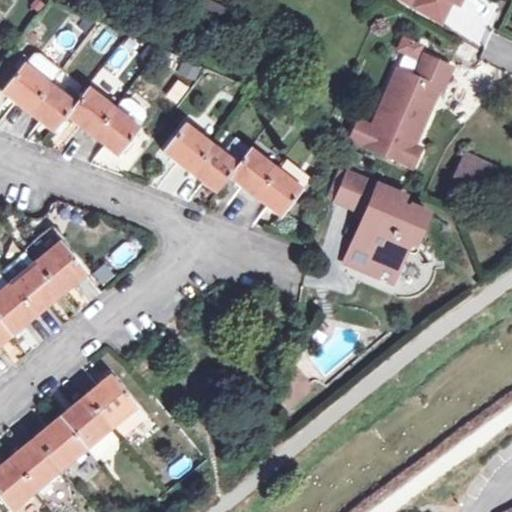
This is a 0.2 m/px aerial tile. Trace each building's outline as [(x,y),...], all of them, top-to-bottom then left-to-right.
[(417,0),(415,6),(441,21),(450,0),(417,0)] [(414,59),(422,43),(400,32),(393,48),(414,59)] [(414,77),(397,69),(372,127),(358,121),(350,139),(413,166),(420,148),(413,145),(438,87),(442,89),(451,67),(424,55),(414,77)] [(2,89),(29,111),(50,83),(24,62),(2,89)] [(75,104),(50,83),(29,111),(54,131),(67,115),(75,104)] [(92,135),(114,108),(88,87),(75,104),(67,115),(92,135)] [(136,120),(144,112),(128,96),(120,103),(136,120)] [(139,128),(114,108),(92,135),(118,155),(139,128)] [(164,150),(190,171),(211,144),(185,124),(164,150)] [(237,165),(211,144),(190,171),(216,192),(229,175),(237,165)] [(255,195),(276,168),(250,148),(237,165),(229,175),(255,195)] [(467,152),(457,171),(485,186),(495,166),(467,152)] [(302,188),(276,168),(255,195),(280,216),(302,188)] [(334,201),(366,215),(378,185),(347,172),(334,201)] [(366,215),(352,246),(368,254),(362,267),(392,279),(409,240),(414,242),(427,212),(401,201),(403,196),(378,185),(366,215)] [(61,241),(37,261),(63,291),(86,272),(61,241)] [(368,254),(352,246),(346,260),(362,267),(368,254)] [(63,291),(37,261),(11,282),(36,313),(63,291)] [(36,313),(11,282),(0,290),(0,319),(12,334),(36,313)] [(0,343),(12,334),(0,319),(0,343)] [(86,396),(111,427),(115,424),(134,409),(137,406),(111,375),(86,396)] [(86,396),(60,417),(86,448),(111,427),(86,396)] [(143,421),(134,409),(115,424),(125,436),(143,421)] [(86,448),(60,417),(35,437),(61,468),(86,448)] [(35,437),(10,458),(36,489),(61,468),(35,437)] [(36,489),(10,458),(0,466),(0,497),(10,510),(36,489)]
